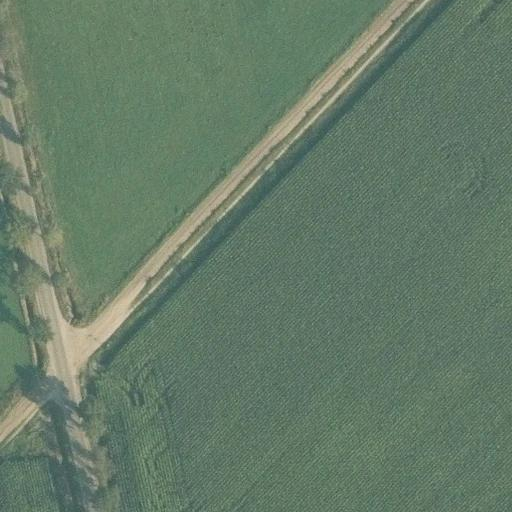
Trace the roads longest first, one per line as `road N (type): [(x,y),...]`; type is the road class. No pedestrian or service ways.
road 1 (track): [(412,0),(0,434)]
road 2 (unclassified): [(98,511),(0,81)]
